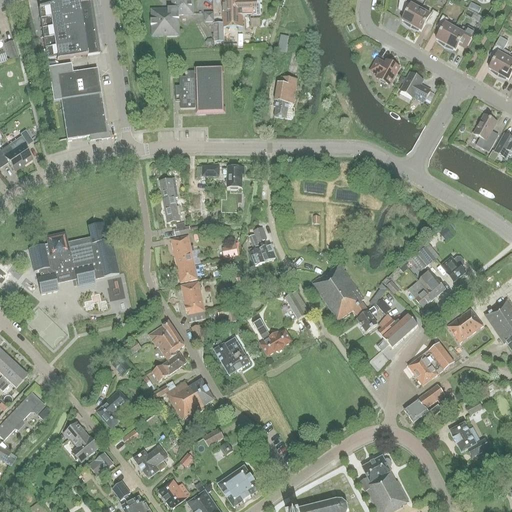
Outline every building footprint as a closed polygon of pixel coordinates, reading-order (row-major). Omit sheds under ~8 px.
[(56,58),(57,61),(88,56),(87,53),(97,51),(89,2),(90,2),(89,0),(67,0),(39,9),(39,10),(47,59),(56,58)] [(172,0),(173,10),(178,10),(178,15),(193,15),(192,0),(172,0)] [(222,0),(223,23),(224,29),(238,29),(243,28),(242,16),(260,16),(260,13),(259,0),(222,0)] [(403,24),(410,29),(421,10),(411,5),(405,3),(405,0),(399,0),(398,8),(404,9),(408,11),(402,22),(404,23),(403,24)] [(173,10),(152,11),(152,37),(178,36),(178,15),(178,10),(173,10)] [(410,29),(410,30),(418,33),(419,31),(421,32),(427,22),(432,25),(438,14),(433,11),(430,16),(421,10),(410,29)] [(205,23),(213,22),(213,14),(205,15),(205,23)] [(444,49),(455,30),(445,24),(448,20),(443,17),(436,28),(442,31),(436,41),(438,42),(437,43),(444,48),(444,49)] [(223,23),(216,24),(217,43),(224,42),(224,29),(223,23)] [(455,30),(444,49),(445,49),(453,52),(453,50),(455,52),(461,41),(468,45),(474,34),(476,31),(469,27),(464,35),(455,30)] [(281,36),(280,44),(287,46),(289,38),(281,36)] [(490,73),(497,78),(510,56),(510,54),(504,51),(508,42),(500,38),(489,57),(495,60),(489,70),(491,71),(490,73)] [(213,42),(211,40),(207,40),(205,43),(205,47),(208,49),(212,48),(213,46),(213,42)] [(18,59),(13,42),(5,44),(10,61),(18,59)] [(511,56),(510,56),(497,78),(498,78),(506,81),(506,80),(508,81),(511,74),(511,56)] [(385,64),(377,60),(370,72),(378,76),(377,79),(390,86),(399,69),(386,61),(385,64)] [(71,65),(48,68),(53,103),(61,101),(67,141),(89,137),(90,142),(109,139),(106,125),(105,125),(97,70),(72,73),(71,65)] [(198,114),(223,113),(222,70),(197,71),(197,73),(186,73),(186,78),(179,79),(180,87),(175,88),(176,96),(180,96),(180,110),(198,110),(198,114)] [(423,82),(410,75),(400,92),(413,99),(414,99),(423,104),(430,92),(421,86),(423,82)] [(297,81),(281,78),(280,85),(278,84),(275,103),(274,109),(276,109),(274,118),(286,120),(293,121),(295,110),(293,110),(297,87),(296,87),(297,81)] [(484,116),(474,135),(480,139),(476,147),(489,154),(496,141),(489,137),(497,123),(484,116)] [(33,143),(25,132),(20,135),(28,147),(33,143)] [(511,136),(510,140),(508,141),(503,138),(495,153),(499,155),(504,158),(506,155),(510,157),(511,156),(511,155),(511,136)] [(22,145),(13,152),(23,166),(32,160),(22,145)] [(23,166),(13,152),(4,158),(0,151),(0,169),(2,169),(8,164),(14,173),(23,166)] [(493,152),(489,160),(494,163),(499,155),(495,153),(493,152)] [(219,178),(219,168),(202,168),(202,177),(219,178)] [(230,191),(238,191),(238,189),(242,189),(242,175),(244,175),(244,169),(227,168),(227,170),(223,170),(222,174),(225,177),(227,177),(227,189),(231,189),(230,191)] [(163,201),(167,225),(180,222),(175,199),(178,199),(177,191),(174,190),(172,180),(159,183),(162,201),(163,201)] [(42,279),(37,280),(40,295),(58,291),(57,284),(76,280),(78,287),(95,283),(95,280),(119,275),(111,240),(106,241),(102,224),(88,227),(91,239),(67,244),(65,234),(46,238),(47,245),(29,249),(34,273),(40,271),(42,279)] [(174,231),(174,232),(175,237),(191,234),(190,233),(190,229),(189,228),(174,231)] [(448,228),(441,234),(448,242),(455,236),(448,228)] [(267,240),(264,232),(262,229),(253,232),(258,244),(267,240)] [(195,266),(192,252),(188,237),(171,241),(177,270),(195,266)] [(254,268),(265,264),(260,250),(259,250),(254,237),(249,239),(253,249),(249,251),(249,254),(254,268)] [(232,247),(224,249),(225,253),(226,259),(235,258),(238,257),(235,242),(231,242),(232,247)] [(260,250),(265,264),(276,259),(270,246),(260,250)] [(420,252),(430,265),(436,260),(426,248),(420,252)] [(425,270),(430,266),(419,254),(415,258),(425,270)] [(466,274),(461,269),(464,266),(465,262),(462,258),(458,257),(454,260),(452,257),(442,265),(445,269),(443,271),(454,284),(466,274)] [(408,269),(404,264),(400,269),(403,273),(408,269)] [(353,311),(359,319),(359,320),(368,313),(361,303),(364,301),(339,265),(330,272),(331,273),(321,280),(320,279),(312,284),(338,322),(353,311)] [(195,266),(177,270),(180,285),(198,281),(195,266)] [(419,282),(434,300),(446,290),(433,276),(432,276),(430,273),(419,282)] [(233,284),(240,283),(239,275),(231,277),(233,284)] [(423,309),(434,300),(419,282),(408,291),(423,309)] [(395,296),(399,292),(391,283),(387,287),(395,296)] [(199,284),(181,287),(187,317),(188,317),(189,324),(206,320),(199,284)] [(298,321),(305,317),(292,295),(285,299),(298,321)] [(383,301),(377,306),(385,315),(391,310),(383,301)] [(511,307),(508,301),(484,317),(504,345),(506,344),(511,352),(511,307)] [(231,316),(229,309),(217,312),(218,318),(231,316)] [(359,320),(359,319),(357,320),(366,334),(378,326),(371,317),(376,313),(374,309),(368,313),(359,320)] [(460,344),(483,327),(470,310),(447,327),(460,344)] [(388,346),(392,350),(418,327),(409,317),(398,327),(388,316),(379,326),(382,329),(378,333),(384,339),(383,339),(384,341),(378,347),(382,352),(388,346)] [(258,318),(251,322),(263,341),(264,340),(265,341),(260,345),(268,357),(275,353),(279,354),(283,351),(284,348),(291,343),(285,333),(278,337),(277,334),(269,339),(268,337),(270,336),(264,327),(262,328),(260,325),(262,324),(258,318)] [(176,353),(185,347),(169,323),(149,337),(157,349),(158,348),(168,362),(177,356),(176,353)] [(205,342),(200,327),(192,329),(196,345),(205,342)] [(230,360),(238,373),(242,370),(250,365),(243,353),(244,352),(236,339),(224,346),(232,359),(230,360)] [(137,343),(126,350),(130,355),(131,356),(141,349),(137,343)] [(237,373),(238,373),(230,360),(232,359),(224,346),(224,345),(214,352),(229,377),(237,373)] [(429,352),(444,372),(454,364),(439,345),(429,352)] [(0,369),(9,360),(0,352),(0,369)] [(423,387),(444,372),(429,352),(408,368),(423,387)] [(159,383),(186,365),(179,355),(177,356),(162,367),(162,366),(152,373),(159,383)] [(131,371),(120,358),(111,365),(122,378),(131,371)] [(0,387),(18,369),(9,360),(0,369),(0,375),(2,378),(0,379),(0,387)] [(27,378),(18,369),(0,387),(0,391),(2,393),(10,385),(15,390),(27,378)] [(166,395),(182,421),(189,417),(190,419),(205,410),(204,408),(214,401),(202,381),(189,389),(186,383),(169,393),(166,395)] [(425,395),(404,411),(413,424),(425,415),(429,421),(442,412),(438,406),(428,413),(426,410),(445,396),(438,386),(434,389),(425,395)] [(166,387),(153,395),(157,400),(166,395),(169,393),(166,387)] [(105,403),(106,405),(96,413),(111,430),(122,421),(116,415),(129,403),(119,391),(105,403)] [(36,415),(44,406),(31,394),(0,426),(0,438),(4,442),(14,431),(18,432),(24,425),(23,422),(32,411),(36,415)] [(483,409),(479,402),(466,409),(470,416),(483,409)] [(81,464),(99,449),(90,438),(90,439),(77,424),(64,435),(69,441),(70,440),(78,449),(72,454),(81,464)] [(473,459),(490,450),(485,441),(481,443),(473,429),(469,431),(465,424),(450,432),(454,440),(453,441),(456,446),(457,446),(461,454),(468,450),(473,459)] [(208,448),(224,439),(218,430),(203,440),(208,448)] [(134,433),(124,440),(128,446),(138,438),(134,433)] [(0,448),(9,454),(10,452),(0,442),(0,448)] [(227,456),(233,452),(227,444),(221,448),(227,456)] [(0,448),(0,460),(11,467),(16,459),(9,454),(0,448)] [(163,462),(168,459),(160,448),(148,457),(144,452),(134,460),(149,480),(159,472),(159,473),(167,467),(163,462)] [(113,466),(104,455),(89,468),(98,479),(113,466)] [(193,460),(187,455),(179,464),(185,469),(193,460)] [(401,508),(409,504),(397,482),(396,483),(390,473),(391,473),(389,469),(391,468),(392,465),(389,461),(387,460),(385,462),(382,458),(362,469),(368,480),(360,484),(365,493),(366,492),(376,511),(395,511),(402,509),(401,508)] [(250,498),(260,491),(254,483),(255,483),(251,476),(250,477),(244,468),(218,486),(234,509),(243,503),(244,503),(251,499),(250,498)] [(172,511),(191,496),(182,485),(178,488),(174,482),(158,493),(172,511)] [(124,511),(149,511),(147,507),(145,509),(139,498),(132,502),(127,497),(130,495),(122,483),(112,490),(121,502),(124,499),(129,504),(122,508),(124,511)] [(206,486),(205,487),(198,492),(201,496),(187,505),(191,511),(218,511),(209,498),(213,495),(206,486)] [(348,511),(349,511),(347,506),(347,505),(343,502),(342,501),(337,501),(336,501),(303,509),(301,509),(298,510),(297,510),(297,511),(348,511)] [(45,511),(38,503),(30,509),(31,511),(45,511)]
